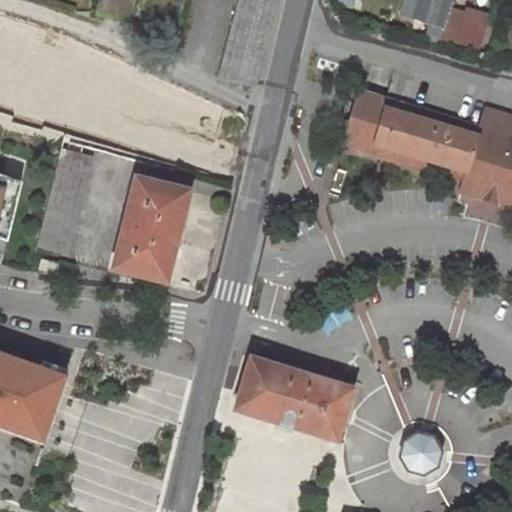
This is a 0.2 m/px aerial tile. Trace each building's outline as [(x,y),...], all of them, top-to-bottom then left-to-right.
[(133,0),(101,0),(98,14),(129,21),(133,0)] [(276,0),(244,0),(243,10),(235,8),(219,76),(240,82),(253,85),(254,86),(276,0)] [(402,0),(398,15),(443,28),(451,0),(402,0)] [(10,102),(7,115),(36,124),(45,97),(49,99),(61,56),(23,44),(6,100),(10,102)] [(484,61),(486,52),(476,49),(474,58),(484,61)] [(253,85),(240,82),(242,91),(245,92),(253,85)] [(511,202),(511,130),(510,137),(482,128),(361,91),(346,141),(363,147),(365,140),(466,171),(464,178),(462,187),(511,202)] [(510,137),(511,130),(511,117),(486,109),(482,128),(510,137)] [(41,150),(58,155),(64,134),(47,129),(41,150)] [(58,155),(58,157),(36,245),(67,253),(89,158),(80,155),(84,139),(64,134),(58,155)] [(365,140),(363,147),(464,178),(466,171),(365,140)] [(343,172),(335,170),(330,189),(338,192),(343,172)] [(0,240),(6,242),(20,183),(0,175),(0,240)] [(185,191),(134,178),(113,270),(163,282),(172,244),(174,244),(178,228),(176,228),(185,191)] [(0,427),(42,442),(64,378),(38,369),(39,366),(0,352),(0,427)] [(251,358),(236,408),(338,440),(342,425),(353,389),(251,358)] [(407,475),(436,457),(418,428),(389,445),(407,475)]
